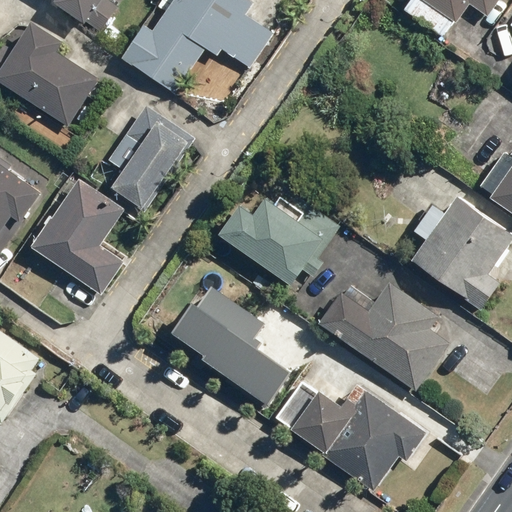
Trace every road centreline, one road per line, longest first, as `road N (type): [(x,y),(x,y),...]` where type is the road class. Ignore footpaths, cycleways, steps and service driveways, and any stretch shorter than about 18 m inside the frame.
road 1 (residential): [(96,353),(336,0)]
road 2 (residential): [(96,353),(333,511)]
